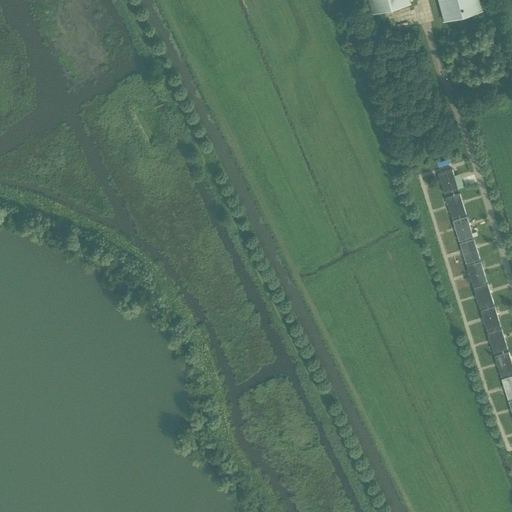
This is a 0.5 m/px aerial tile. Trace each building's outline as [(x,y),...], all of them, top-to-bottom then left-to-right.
[(370,0),(374,12),(410,3),(409,0),(370,0)] [(438,0),(444,20),(483,10),(479,0),(438,0)] [(459,189),(452,169),(438,173),(445,193),(459,189)] [(466,214),(460,194),(446,198),(452,218),(466,214)] [(473,236),(467,216),(453,220),(459,241),(473,236)] [(480,259),(474,238),(460,243),(466,263),(480,259)] [(487,281),(481,261),(467,265),(473,286),(487,281)] [(494,304),(488,283),(474,288),(480,308),(494,304)] [(501,326),(495,306),(481,310),(487,331),(501,326)] [(508,349),(501,328),(488,332),(494,353),(508,349)] [(511,373),(511,362),(509,352),(495,356),(501,377),(511,373)] [(511,397),(511,375),(502,379),(508,399),(511,397)]
